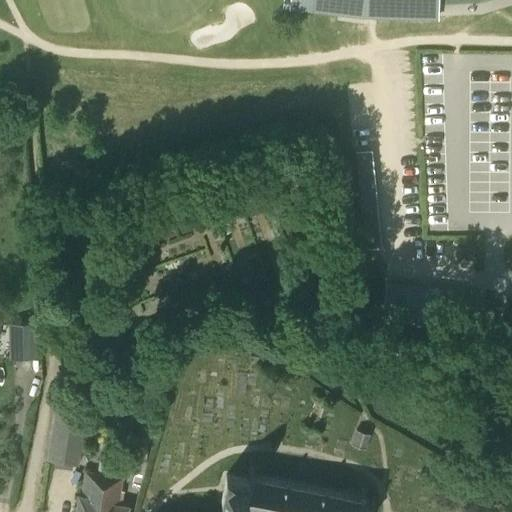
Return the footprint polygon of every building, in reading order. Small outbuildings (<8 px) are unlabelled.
[(359,17),(361,0),(313,0),(312,12),(359,17)] [(361,0),(359,17),(436,19),(436,0),(361,0)] [(511,0),(495,0),(508,20),(511,17),(511,0)] [(462,296),(385,287),(381,319),(458,328),(462,296)] [(9,357),(36,357),(36,322),(9,322),(9,357)] [(89,390),(87,406),(103,408),(105,390),(89,388),(89,390)] [(76,462),(84,411),(57,407),(48,458),(53,459),(76,462)] [(355,429),(350,445),(366,449),(370,434),(355,429)] [(145,458),(149,437),(131,434),(127,455),(145,458)] [(508,476),(511,457),(484,451),(480,469),(508,476)] [(359,494),(253,475),(254,468),(250,467),(249,477),(226,473),(223,487),(221,498),(244,502),(243,510),(245,510),(246,506),(276,511),(367,511),(369,508),(373,505),(371,502),(369,504),(362,495),(364,490),(360,489),(359,494)] [(100,511),(107,473),(84,470),(81,495),(78,495),(75,511),(100,511)] [(107,473),(100,511),(126,511),(127,505),(119,504),(123,475),(107,473)]
